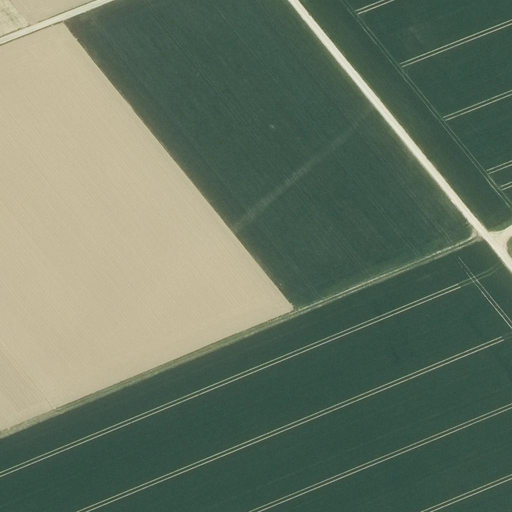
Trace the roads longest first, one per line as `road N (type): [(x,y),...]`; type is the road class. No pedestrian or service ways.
road 1 (track): [(0,435),(485,236)]
road 2 (track): [(294,0),(485,236)]
